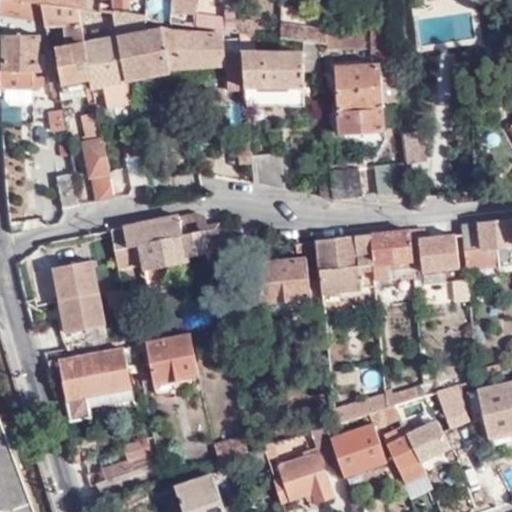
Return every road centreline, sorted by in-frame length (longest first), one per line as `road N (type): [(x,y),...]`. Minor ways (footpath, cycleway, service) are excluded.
road 1 (residential): [(0,257),(36,236),(225,201),(311,231),(511,208)]
road 2 (tertiary): [(73,511),(0,279)]
